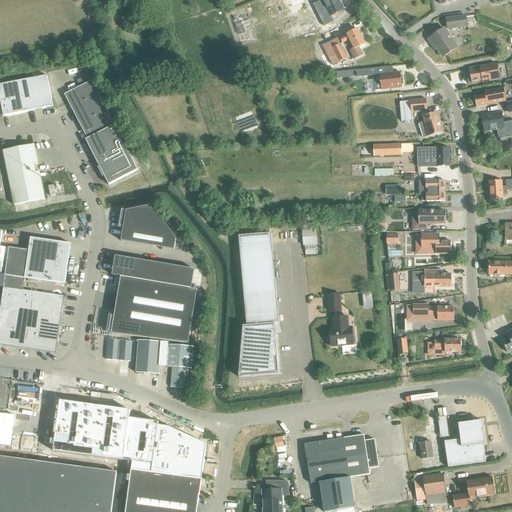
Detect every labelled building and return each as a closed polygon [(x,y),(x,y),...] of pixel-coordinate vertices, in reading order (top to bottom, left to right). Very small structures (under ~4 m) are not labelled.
[(321,0),(329,17),(343,10),(338,0),(321,0)] [(446,19),(447,29),(467,26),(465,16),(446,19)] [(354,49),(350,51),(354,59),(362,55),(358,47),(364,44),(357,29),(346,35),(347,35),(340,39),(342,44),(349,40),(354,49)] [(428,40),(433,47),(435,46),(442,58),(456,48),(443,29),(428,40)] [(331,48),(338,63),(347,58),(340,44),(331,48)] [(469,71),(471,83),(481,81),(481,83),(499,80),(496,64),(478,67),(479,69),(469,71)] [(392,66),(356,70),(357,77),(371,76),(373,91),(401,88),(400,72),(392,73),(392,66)] [(47,76),(22,81),(28,112),(53,107),(47,76)] [(28,112),(22,81),(0,85),(0,101),(1,108),(3,117),(28,112)] [(85,140),(108,186),(137,171),(91,81),(64,95),(87,139),(85,140)] [(476,107),(505,102),(503,88),(483,92),(484,95),(474,97),(476,107)] [(424,122),(419,123),(424,138),(428,137),(442,132),(435,113),(426,116),(425,112),(427,112),(426,99),(410,100),(410,102),(400,103),(401,121),(411,121),(411,112),(420,112),(422,117),(424,122)] [(501,113),(481,117),(484,132),(493,130),(496,129),(498,138),(511,135),(511,121),(502,123),(501,113)] [(400,144),(373,145),(373,156),(400,155),(400,144)] [(3,151),(14,206),(45,200),(39,172),(35,173),(34,164),(37,164),(34,145),(3,151)] [(449,149),(417,149),(417,157),(423,157),(423,167),(450,167),(449,149)] [(488,181),(489,200),(502,199),(502,193),(506,193),(506,190),(511,189),(511,180),(505,180),(506,186),(501,186),(501,181),(488,181)] [(419,196),(421,195),(421,194),(426,194),(433,194),(433,191),(439,191),(439,194),(445,194),(444,181),(418,182),(419,195),(419,196)] [(399,185),(385,186),(386,195),(400,195),(399,185)] [(421,194),(421,195),(421,202),(426,202),(445,202),(445,194),(439,194),(439,191),(433,191),(433,194),(426,194),(421,194)] [(121,242),(174,251),(176,238),(151,207),(148,207),(126,211),(126,213),(123,212),(120,227),(123,227),(121,242)] [(427,231),(427,225),(445,225),(445,211),(429,212),(429,210),(418,210),(418,212),(412,212),(412,231),(427,231)] [(378,220),(378,229),(387,229),(387,221),(378,220)] [(315,230),(307,230),(308,246),(316,245),(315,230)] [(246,326),(242,326),(238,378),(279,374),(274,324),(278,324),(270,234),(238,236),(246,326)] [(421,234),(421,249),(435,249),(435,255),(451,254),(451,242),(436,242),(436,234),(421,234)] [(386,244),(398,244),(398,235),(386,235),(386,244)] [(65,285),(71,244),(30,239),(28,251),(9,248),(0,308),(0,345),(56,354),(64,297),(23,291),(24,279),(65,285)] [(0,247),(0,274),(5,275),(9,248),(0,247)] [(115,257),(112,276),(120,277),(128,279),(131,259),(115,257)] [(131,259),(128,279),(143,281),(147,262),(131,259)] [(147,262),(143,281),(159,284),(162,265),(147,262)] [(511,262),(488,262),(488,276),(506,276),(511,275),(511,262)] [(162,265),(159,284),(175,287),(178,267),(162,265)] [(178,267),(175,287),(191,289),(194,270),(178,267)] [(424,273),(413,273),(413,286),(424,286),(424,288),(451,288),(451,275),(442,275),(442,271),(424,271),(424,273)] [(388,275),(385,275),(387,292),(396,291),(396,287),(395,274),(388,275)] [(111,316),(108,331),(111,331),(111,333),(187,343),(196,290),(191,289),(175,287),(159,284),(143,281),(128,279),(120,277),(113,317),(111,316)] [(326,296),(328,314),(342,313),(340,294),(326,296)] [(413,305),(413,316),(437,316),(437,321),(453,321),(453,307),(437,308),(428,308),(428,305),(413,305)] [(330,335),(331,347),(352,345),(351,328),(348,328),(347,317),(332,319),(333,335),(330,335)] [(509,339),(502,342),(506,352),(511,350),(511,330),(506,333),(509,339)] [(406,339),(396,340),(397,344),(398,355),(408,354),(407,344),(406,339)] [(106,360),(118,361),(119,344),(120,341),(108,340),(106,360)] [(434,349),(444,349),(444,353),(461,353),(461,340),(444,340),(444,341),(434,341),(434,349)] [(119,344),(118,361),(130,362),(131,342),(120,341),(119,344)] [(138,341),(136,374),(158,375),(159,367),(161,343),(138,341)] [(161,343),(159,367),(166,367),(168,345),(168,343),(161,343)] [(173,368),(171,388),(183,389),(184,369),(191,369),(193,347),(168,345),(166,367),(173,368)] [(445,417),(438,418),(441,438),(448,437),(445,417)] [(460,440),(444,442),(448,468),(486,463),(483,445),(485,445),(482,421),(458,424),(460,440)] [(363,435),(344,438),(350,478),(369,475),(379,473),(374,440),(364,441),(363,435)] [(350,478),(344,438),(304,445),(310,484),(350,478)] [(420,451),(422,460),(432,458),(430,442),(419,444),(419,445),(420,451)] [(0,511),(111,511),(116,473),(0,457),(0,511)] [(125,511),(196,511),(201,480),(131,471),(125,511)] [(442,474),(413,478),(417,502),(426,500),(427,505),(447,502),(442,474)] [(350,478),(319,483),(323,511),(328,511),(354,508),(350,478)] [(452,496),(454,508),(471,506),(470,499),(477,498),(479,501),(485,500),(486,497),(494,495),(492,478),(466,481),(468,494),(452,496)] [(281,511),(281,496),(289,496),(288,484),(288,483),(287,483),(287,482),(286,481),(266,481),(266,485),(266,491),(262,491),(262,511),(281,511)]
